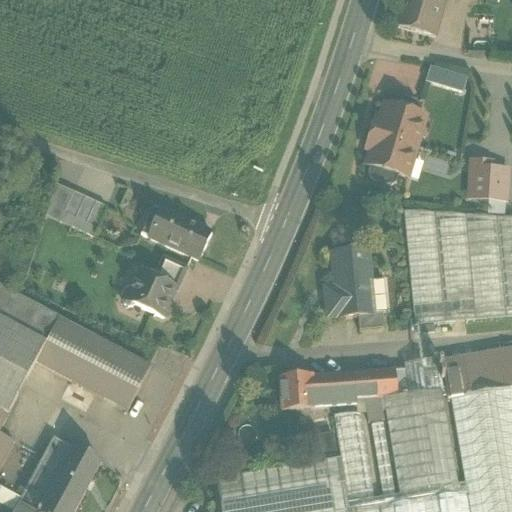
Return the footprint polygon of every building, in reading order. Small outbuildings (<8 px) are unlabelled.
[(401,0),(394,30),(433,40),(442,0),(401,0)] [(459,94),(464,74),(424,64),(419,84),(459,94)] [(511,87),(492,85),(488,109),(511,111),(511,87)] [(416,105),(395,98),(390,101),(388,109),(384,108),(380,122),(375,120),(370,137),(416,151),(425,120),(416,117),(419,110),(416,105)] [(416,151),(370,137),(365,153),(370,154),(366,169),(369,170),(367,178),(369,182),(390,189),(395,186),(398,179),(406,181),(416,151)] [(467,207),(467,206),(471,183),(459,181),(455,204),(467,207)] [(480,185),(471,183),(467,206),(476,207),(480,185)] [(106,210),(73,195),(63,217),(96,232),(106,210)] [(211,237),(152,211),(140,239),(198,265),(211,237)] [(511,224),(400,218),(411,330),(511,320),(511,224)] [(366,255),(330,259),(334,304),(324,305),(326,326),(354,323),(366,322),(365,319),(364,302),(370,301),(366,255)] [(186,273),(162,262),(153,283),(171,291),(170,292),(174,294),(176,295),(186,273)] [(153,283),(138,276),(129,296),(124,299),(121,304),(123,309),(128,311),(134,309),(161,322),(165,320),(168,313),(167,310),(174,294),(170,292),(171,291),(153,283)] [(91,342),(0,294),(0,417),(6,421),(35,368),(68,386),(91,342)] [(380,317),(365,319),(366,322),(354,323),(356,335),(381,333),(380,317)] [(149,373),(91,342),(68,386),(126,416),(149,373)] [(511,354),(441,364),(446,404),(449,404),(511,394),(511,354)] [(436,362),(401,367),(403,376),(406,400),(440,395),(436,362)] [(392,376),(352,379),(354,404),(365,403),(366,410),(380,409),(379,401),(383,401),(394,400),(392,376)] [(403,376),(392,376),(394,400),(406,400),(403,376)] [(352,379),(320,381),(321,406),(354,404),(352,379)] [(320,381),(278,384),(280,415),(322,412),(321,406),(320,381)] [(511,511),(511,394),(449,404),(463,489),(465,501),(467,511),(511,511)] [(440,395),(406,400),(394,400),(383,401),(397,499),(454,490),(440,395)] [(392,500),(380,415),(368,416),(380,502),(392,500)] [(0,511),(0,433),(6,421),(0,417),(0,511),(23,511),(17,509),(15,511),(0,511)] [(359,418),(335,420),(341,465),(347,507),(371,503),(359,418)] [(1,511),(0,511),(0,471),(13,447),(0,440),(0,511),(1,511)] [(53,442),(18,507),(17,509),(23,511),(76,511),(100,467),(53,442)] [(341,465),(214,485),(216,511),(380,511),(384,511),(458,500),(458,502),(465,501),(463,489),(371,503),(347,507),(341,465)] [(458,500),(384,511),(459,511),(458,502),(458,500)]
